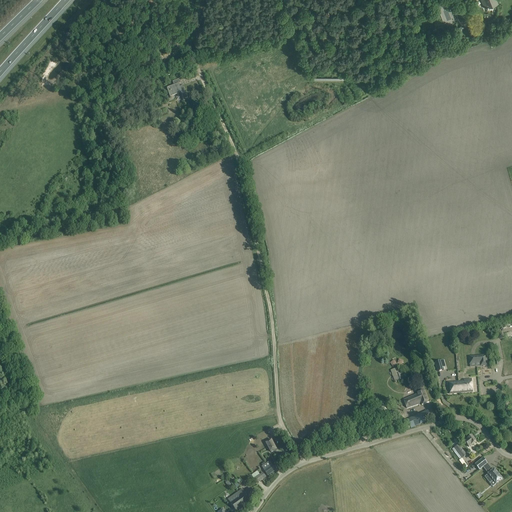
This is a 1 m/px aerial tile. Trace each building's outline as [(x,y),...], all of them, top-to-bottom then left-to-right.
[(481,0),(485,8),(493,5),(498,3),(496,0),(481,0)] [(181,93),(184,102),(189,100),(183,86),(180,87),(179,84),(181,83),(179,79),(173,82),(174,85),(167,88),(170,97),(181,93)] [(181,127),(178,129),(180,135),(181,134),(182,136),(187,134),(186,132),(184,133),(181,127)] [(487,355),(469,357),(470,364),(480,363),(480,367),(488,366),(487,355)] [(435,363),(437,372),(444,370),(442,361),(435,363)] [(396,375),(399,381),(403,379),(398,368),(391,371),(393,376),(396,375)] [(459,382),(460,393),(473,392),(472,379),(464,380),(464,382),(459,382)] [(459,382),(448,383),(449,394),(460,393),(459,382)] [(404,400),(405,405),(407,409),(418,405),(418,404),(421,403),(422,405),(428,403),(423,390),(417,393),(418,394),(404,400)] [(386,419),(395,414),(392,409),(385,413),(383,408),(385,407),(383,404),(379,406),(386,419)] [(408,420),(411,428),(432,418),(428,411),(408,420)] [(469,447),(472,445),(476,441),(472,436),(464,441),(469,447)] [(277,450),(271,440),(266,443),(271,452),(277,450)] [(451,450),(465,469),(469,466),(463,458),(467,455),(459,445),(454,448),(451,450)] [(277,456),(272,458),(276,470),(282,466),(277,456)] [(484,456),(476,462),(480,468),(489,462),(484,456)] [(268,476),(276,471),(271,465),(264,470),(268,476)] [(489,472),(485,475),(488,478),(489,478),(491,481),(494,479),(497,482),(503,477),(495,467),(494,468),(492,466),(488,469),(490,471),(489,472)] [(253,479),(256,484),(263,479),(266,477),(263,473),(260,475),(257,471),(251,476),(254,479),(253,479)] [(225,486),(218,492),(224,500),(231,494),(231,493),(232,492),(230,489),(228,490),(225,486)] [(245,493),(243,489),(240,491),(243,495),(234,501),(231,497),(228,500),(236,511),(257,497),(251,489),(245,493)]
